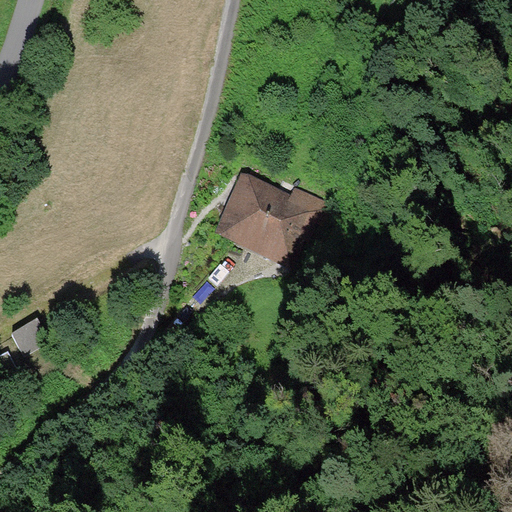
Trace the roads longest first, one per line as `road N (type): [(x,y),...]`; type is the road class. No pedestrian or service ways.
road 1 (track): [(232,0),(173,246),(138,347),(0,479)]
road 2 (track): [(0,332),(141,252),(173,246)]
